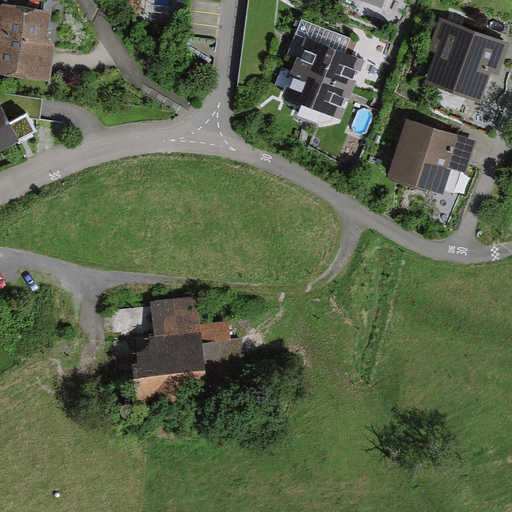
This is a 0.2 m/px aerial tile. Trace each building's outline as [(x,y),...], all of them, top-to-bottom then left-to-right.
[(60,4),(56,0),(0,0),(0,72),(55,80),(59,44),(49,43),(53,12),(60,4)] [(485,103),(496,73),(501,75),(511,44),(511,43),(446,19),(435,50),(444,53),(432,84),(485,103)] [(351,88),(361,60),(308,40),(298,67),(351,88)] [(340,115),(351,88),(298,67),(287,95),(340,115)] [(8,120),(0,105),(0,145),(35,127),(27,110),(8,120)] [(461,137),(412,120),(392,177),(441,194),(461,137)] [(244,376),(239,324),(206,328),(203,297),(129,305),(140,408),(214,400),(212,379),(244,376)]
